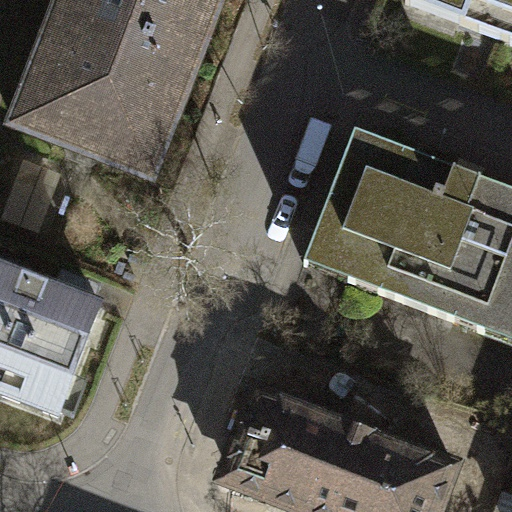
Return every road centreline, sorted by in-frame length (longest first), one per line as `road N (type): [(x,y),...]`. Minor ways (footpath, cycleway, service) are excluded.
road 1 (residential): [(298,53),(117,511)]
road 2 (residential): [(511,133),(298,53)]
